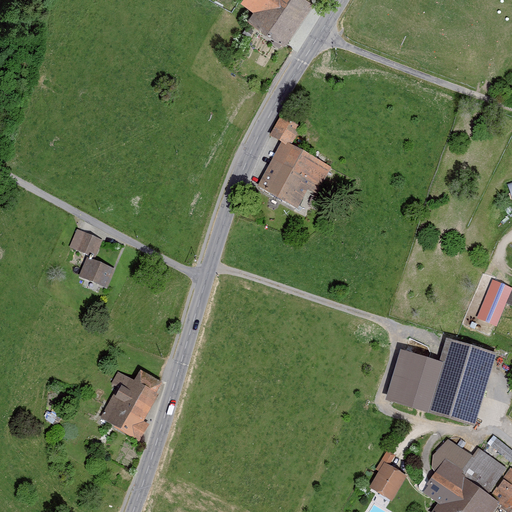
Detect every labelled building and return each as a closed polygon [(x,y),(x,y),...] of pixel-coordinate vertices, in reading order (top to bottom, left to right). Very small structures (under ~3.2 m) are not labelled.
[(240,0),(238,3),(253,13),(247,22),(285,47),(316,0),(240,0)] [(281,121),(271,139),(281,144),(282,142),(291,147),(300,131),(281,121)] [(291,147),(282,142),(281,144),(258,188),(299,209),(309,190),(320,196),(334,169),(291,147)] [(101,242),(82,233),(74,251),(89,258),(91,253),(95,255),(101,242)] [(106,290),(114,272),(86,260),(78,278),(106,290)] [(507,304),(511,290),(511,287),(492,279),(476,318),(497,327),(507,304)] [(495,354),(444,339),(438,360),(423,412),(474,427),(495,354)] [(423,412),(438,360),(401,349),(386,400),(423,412)] [(160,383),(139,371),(133,381),(156,393),(160,383)] [(156,393),(133,381),(118,373),(113,383),(119,387),(114,397),(112,396),(100,418),(138,437),(146,425),(141,423),(156,393)] [(511,447),(494,436),(488,444),(508,457),(511,451),(511,447)] [(493,511),(497,508),(499,504),(488,497),(506,470),(476,449),(472,456),(448,440),(432,457),(430,468),(435,472),(425,485),(429,487),(424,496),(436,504),(430,511),(493,511)] [(368,489),(392,503),(407,477),(390,467),(396,457),(387,452),(376,470),(379,471),(368,489)]
